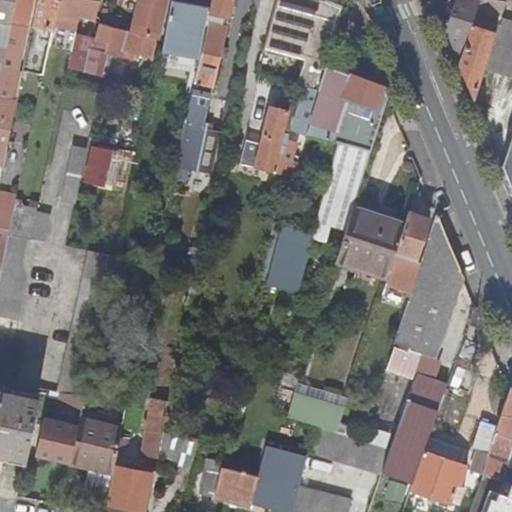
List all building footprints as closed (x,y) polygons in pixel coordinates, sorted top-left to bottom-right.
[(0,0),(0,77),(15,0),(0,0)] [(15,0),(0,77),(0,156),(4,158),(16,100),(7,98),(13,69),(17,70),(26,28),(25,27),(30,0),(15,0)] [(37,0),(33,24),(53,28),(59,0),(37,0)] [(99,0),(60,0),(55,24),(76,28),(79,13),(95,18),(99,0)] [(129,25),(128,31),(156,39),(165,0),(140,0),(135,26),(129,25)] [(176,167),(189,170),(196,171),(203,142),(205,130),(206,129),(207,121),(205,120),(219,55),(221,45),(227,18),(228,18),(232,1),(232,0),(213,0),(198,65),(176,167)] [(326,65),(343,3),(326,0),(275,0),(263,48),(305,59),(298,82),(306,85),(305,86),(318,90),(326,65)] [(448,33),(466,40),(474,14),(475,12),(479,1),(476,0),(454,0),(450,15),(454,17),(448,33)] [(475,12),(501,19),(501,18),(506,2),(492,0),(479,0),(479,1),(475,12)] [(163,48),(168,49),(199,55),(208,10),(173,3),(163,48)] [(477,27),(496,34),(501,19),(475,12),(474,14),(478,16),(476,21),(478,22),(477,27)] [(478,16),(474,14),(466,40),(458,62),(462,71),(465,78),(466,80),(470,88),(475,98),(485,69),(496,34),(477,27),(478,22),(476,21),(478,16)] [(511,21),(501,18),(501,19),(496,34),(485,69),(511,78),(511,21)] [(152,57),(156,39),(128,31),(106,25),(101,23),(98,39),(109,42),(107,51),(135,60),(136,53),(152,57)] [(109,42),(98,39),(76,32),(70,61),(101,70),(107,51),(109,42)] [(466,40),(448,33),(446,38),(456,62),(458,62),(466,40)] [(228,46),(221,45),(219,55),(226,56),(228,46)] [(164,67),(194,74),(199,55),(168,49),(164,67)] [(328,182),(358,190),(368,153),(370,153),(387,99),(388,95),(384,84),(382,87),(326,65),(318,90),(320,91),(307,133),(326,139),(336,142),(338,143),(332,165),(328,182)] [(306,135),(307,133),(320,91),(318,90),(305,86),(292,131),(306,135)] [(260,143),(254,167),(272,172),(276,158),(291,162),(297,142),(281,138),(288,111),(270,107),(260,143)] [(203,142),(196,171),(214,175),(223,133),(206,129),(205,130),(203,142)] [(511,134),(502,164),(511,189),(511,134)] [(332,159),(336,142),(326,139),(322,156),(332,159)] [(243,164),(252,167),(259,142),(248,140),(243,164)] [(254,167),(260,143),(259,142),(252,167),(254,167)] [(60,199),(76,203),(87,150),(72,146),(60,199)] [(128,182),(133,159),(93,149),(88,174),(128,182)] [(187,182),(189,170),(176,167),(173,180),(187,182)] [(358,190),(328,182),(323,204),(336,207),(351,211),(353,206),(358,190)] [(5,209),(7,198),(8,194),(0,192),(0,228),(9,231),(13,211),(5,209)] [(16,200),(7,198),(5,209),(13,211),(16,200)] [(8,235),(30,239),(37,211),(39,203),(31,201),(29,207),(22,205),(23,201),(16,199),(16,200),(13,211),(9,231),(8,235)] [(293,200),(278,262),(285,264),(304,270),(317,223),(322,205),(293,200)] [(336,207),(323,204),(322,205),(317,223),(331,227),(336,207)] [(387,274),(393,255),(404,222),(353,206),(351,211),(345,230),(336,261),(386,277),(387,274)] [(30,239),(35,241),(43,242),(50,214),(37,211),(30,239)] [(430,219),(409,211),(395,256),(389,275),(387,281),(412,289),(421,261),(417,259),(430,219)] [(393,344),(421,353),(436,358),(463,279),(436,215),(421,261),(412,289),(410,294),(393,344)] [(0,268),(2,269),(8,235),(9,231),(0,228),(0,268)] [(35,241),(30,239),(8,235),(2,269),(0,276),(0,318),(18,321),(35,241)] [(89,250),(57,392),(65,394),(85,397),(118,256),(89,250)] [(196,263),(158,255),(156,263),(195,270),(196,263)] [(303,276),(304,270),(285,264),(283,270),(303,276)] [(387,281),(385,286),(410,294),(412,289),(387,281)] [(384,370),(413,380),(416,372),(421,353),(393,344),(384,370)] [(390,447),(381,472),(412,483),(423,451),(427,440),(447,383),(416,372),(413,380),(390,447)] [(280,384),(296,387),(299,377),(283,373),(280,384)] [(488,453),(482,473),(502,480),(511,452),(511,450),(511,390),(510,385),(508,388),(496,427),(488,453)] [(64,399),(65,394),(57,392),(39,389),(37,397),(57,401),(58,398),(64,399)] [(0,454),(25,459),(36,400),(0,393),(0,454)] [(343,411),(294,394),(287,416),(315,425),(337,431),(343,411)] [(142,454),(158,457),(159,452),(162,432),(167,403),(168,401),(151,399),(142,454)] [(123,424),(81,416),(79,426),(70,462),(70,465),(113,473),(120,437),(123,424)] [(36,455),(70,462),(79,426),(45,418),(36,455)] [(478,449),(488,453),(496,427),(481,422),(473,447),(478,449)] [(308,451),(345,462),(353,436),(337,431),(315,425),(308,451)] [(174,469),(189,472),(190,468),(198,441),(189,438),(173,435),(162,432),(159,452),(172,455),(171,461),(176,462),(174,469)] [(345,462),(382,473),(381,472),(390,447),(362,438),(353,436),(345,462)] [(133,440),(120,437),(113,473),(107,504),(144,511),(151,474),(120,468),(123,454),(124,453),(124,450),(131,451),(133,440)] [(423,451),(461,464),(465,452),(427,440),(423,451)] [(308,456),(266,445),(257,476),(254,489),(250,502),(287,511),(292,511),(300,486),(308,456)] [(472,470),(482,473),(488,453),(478,449),(472,470)] [(461,464),(423,451),(412,483),(410,489),(449,501),(458,504),(464,487),(460,485),(462,479),(457,477),(461,464)] [(511,452),(502,480),(511,483),(511,452)] [(254,489),(257,476),(223,467),(209,464),(201,494),(226,500),(241,504),(250,506),(250,502),(254,489)] [(468,511),(511,511),(511,483),(502,480),(482,473),(468,511)] [(329,511),(335,495),(300,486),(292,511),(329,511)] [(347,511),(351,499),(335,495),(329,511),(347,511)] [(239,511),(241,504),(226,500),(223,511),(239,511)]
